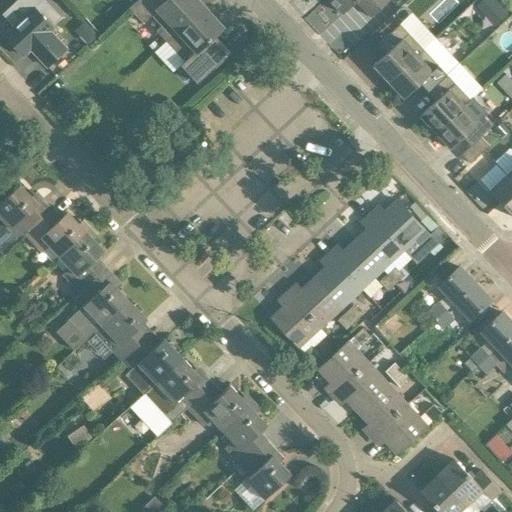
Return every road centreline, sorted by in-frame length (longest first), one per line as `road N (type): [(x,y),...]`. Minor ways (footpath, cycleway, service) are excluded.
road 1 (residential): [(217,315),(0,90)]
road 2 (residential): [(217,315),(336,205),(335,167),(374,130)]
road 3 (unknown): [(239,256),(266,155),(307,61)]
road 4 (residential): [(347,470),(334,441),(217,315)]
road 5 (residential): [(509,266),(374,130)]
road 6 (residential): [(374,130),(248,0)]
